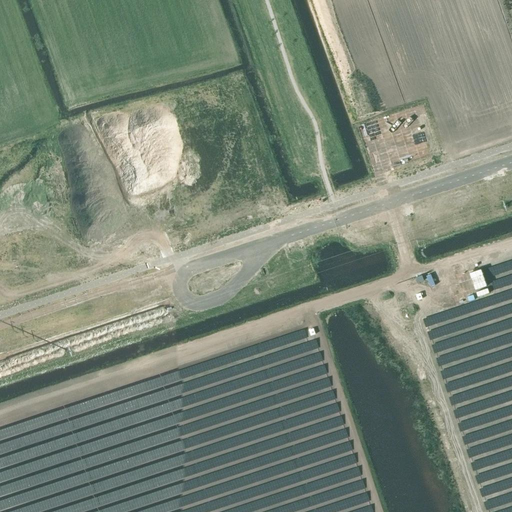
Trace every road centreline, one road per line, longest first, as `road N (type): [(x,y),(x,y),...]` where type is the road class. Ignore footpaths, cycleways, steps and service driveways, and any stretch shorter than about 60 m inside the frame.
road 1 (unclassified): [(511,162),(272,242)]
road 2 (unclassified): [(272,242),(181,276),(183,296),(204,302),(231,290),(252,265)]
